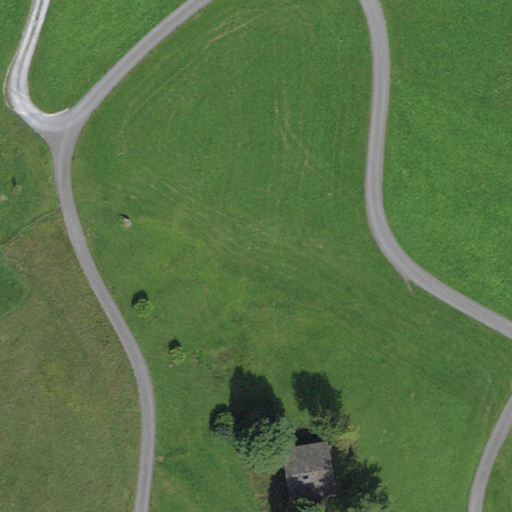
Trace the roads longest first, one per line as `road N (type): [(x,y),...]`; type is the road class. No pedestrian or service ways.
road 1 (residential): [(139,511),(146,436),(140,371),(76,238),(62,164),(66,135),(94,96),(200,0)]
road 2 (residential): [(368,0),(380,48),(376,224),(414,274),(511,331)]
road 3 (track): [(42,0),(17,89),(28,113),(66,135)]
